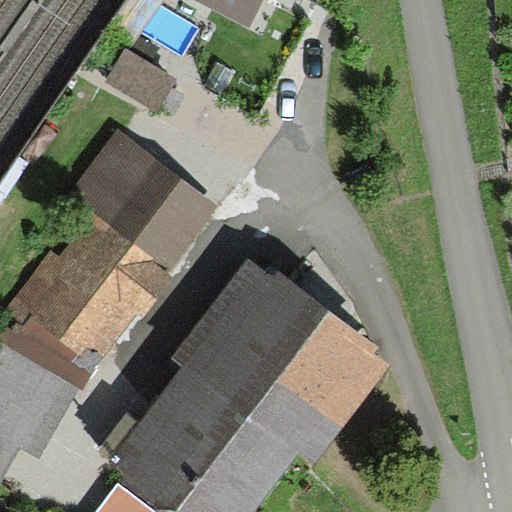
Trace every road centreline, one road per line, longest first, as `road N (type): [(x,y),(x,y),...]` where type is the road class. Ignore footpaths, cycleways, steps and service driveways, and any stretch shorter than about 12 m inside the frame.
road 1 (unknown): [(467,511),(448,482),(380,296),(331,230),(288,220),(238,242),(154,339),(43,505)]
road 2 (unclassified): [(511,427),(415,0)]
